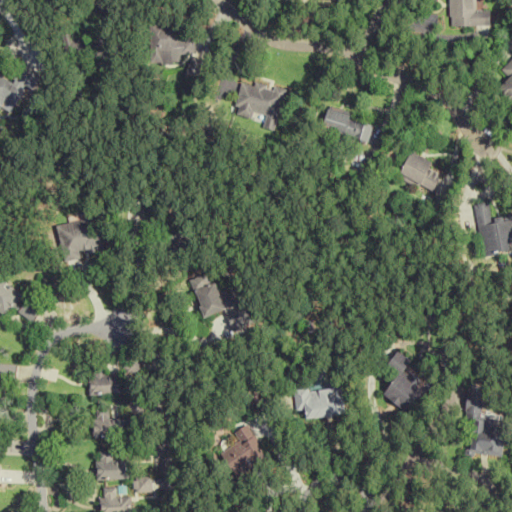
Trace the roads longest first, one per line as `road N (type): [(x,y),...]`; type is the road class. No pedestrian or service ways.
road 1 (residential): [(212,0),(260,37),(322,49),(416,85),(463,115),(493,147)]
road 2 (residential): [(41,511),(29,415),(40,356),(73,329),(118,333)]
road 3 (residential): [(267,511),(274,494),(331,478),(360,485),(368,511)]
